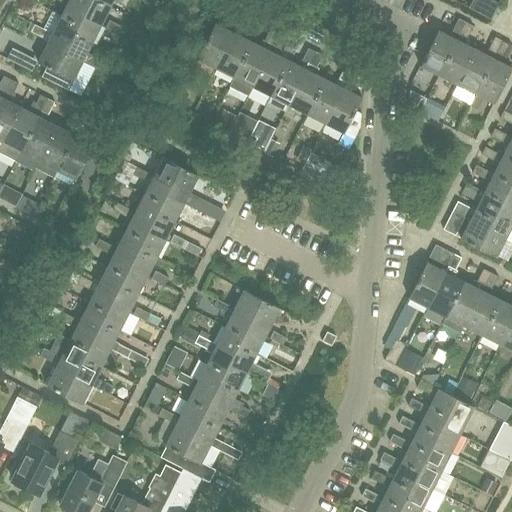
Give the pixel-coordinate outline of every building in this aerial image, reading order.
[(88,6),(75,0),(68,0),(60,15),(79,25),(74,34),(92,43),(101,25),(83,16),(88,6)] [(101,25),(110,7),(97,0),(75,0),(88,6),(83,16),(101,25)] [(87,53),(92,43),(74,34),(79,25),(60,15),(52,11),(43,29),(70,42),(64,52),(83,61),(82,62),(117,80),(121,72),(92,57),(92,56),(87,53)] [(235,27),(241,14),(234,11),(227,24),(235,27)] [(241,14),(235,27),(242,31),(248,18),(241,14)] [(450,31),(458,35),(465,21),(457,18),(450,31)] [(133,32),(109,20),(105,28),(129,40),(133,32)] [(465,21),(458,35),(465,38),(472,25),(465,21)] [(214,68),(233,32),(214,23),(196,58),(196,59),(214,68)] [(83,61),(64,52),(70,42),(43,29),(34,24),(30,32),(43,38),(42,40),(47,42),(37,62),(48,68),(43,78),(66,90),(71,79),(73,80),(82,62),(83,61)] [(272,46),(278,33),(270,29),(264,41),(264,42),(272,46)] [(438,75),(456,39),(437,29),(419,65),(438,75)] [(233,78),(251,41),(233,32),(214,68),(233,77),(233,78)] [(278,33),(272,46),(279,50),(285,37),(278,33)] [(487,49),(494,53),(501,40),(493,36),(487,49)] [(456,84),(474,48),(456,39),(438,75),(456,84)] [(251,87),(269,50),(272,46),(264,42),(264,41),(263,40),(260,46),(251,41),(233,78),(233,77),(228,86),(246,96),(251,87)] [(494,53),(492,57),(503,62),(511,45),(501,40),(494,53)] [(269,96),(287,60),(278,55),(280,50),(279,49),(279,50),(272,46),(269,50),(251,87),(269,96)] [(287,105),(314,51),(307,47),(300,61),(299,60),(297,64),(287,60),(269,96),(287,105)] [(492,57),(474,48),(456,84),(474,93),(492,57)] [(8,63),(31,70),(35,59),(12,51),(8,63)] [(131,63),(135,56),(126,51),(122,58),(131,63)] [(306,114),(324,78),(315,73),(317,68),(315,67),(321,55),(314,51),(287,105),(306,114)] [(511,66),(503,62),(492,57),(474,93),(474,94),(457,128),(464,129),(482,98),(493,103),(511,66)] [(337,79),(344,83),(351,70),(343,66),(337,79)] [(351,70),(344,83),(352,86),(358,73),(351,70)] [(0,96),(2,97),(4,93),(10,80),(3,76),(0,82),(0,96)] [(324,123),(342,87),(324,78),(306,114),(324,123)] [(18,84),(10,80),(4,93),(11,97),(18,84)] [(342,87),(324,123),(353,138),(359,127),(360,113),(354,110),(361,96),(350,91),(352,86),(344,83),(342,87)] [(40,111),(47,98),(39,95),(33,108),(40,111)] [(189,100),(178,95),(173,105),(183,110),(189,100)] [(420,111),(425,100),(415,95),(410,106),(420,111)] [(0,141),(2,142),(20,106),(2,97),(0,100),(0,141)] [(54,102),(47,98),(40,111),(48,115),(54,102)] [(20,152),(38,116),(20,106),(2,142),(20,152)] [(511,123),(511,114),(503,109),(499,117),(511,124),(511,123)] [(68,119),(64,129),(74,134),(83,117),(76,113),(72,121),(68,119)] [(233,121),(222,115),(215,127),(227,133),(233,121)] [(35,167),(56,125),(38,116),(20,152),(14,161),(32,171),(34,167),(35,167)] [(83,117),(74,134),(85,139),(87,133),(85,132),(91,121),(83,117)] [(253,129),(239,122),(232,136),(236,138),(246,142),(253,129)] [(53,177),(74,134),(64,129),(56,125),(35,167),(53,177)] [(511,137),(510,137),(511,136),(493,127),(490,135),(502,141),(501,143),(506,145),(501,155),(511,160),(511,137)] [(93,144),(85,139),(74,134),(53,177),(72,186),(93,144)] [(269,140),(262,137),(258,147),(265,150),(269,140)] [(269,141),(265,150),(264,152),(271,156),(277,144),(269,141)] [(511,160),(501,155),(484,146),(480,153),(493,160),(492,161),(497,163),(492,173),(510,183),(505,191),(511,194),(511,160)] [(184,203),(198,175),(162,156),(152,175),(171,185),(166,194),(184,203)] [(321,182),(325,172),(304,162),(303,164),(304,165),(301,172),(321,182)] [(488,171),(475,164),(471,172),(484,178),(488,171)] [(148,172),(136,166),(132,174),(145,180),(148,172)] [(511,194),(505,191),(510,183),(492,173),(483,191),(482,192),(501,201),(496,210),(511,217),(511,194)] [(171,185),(152,175),(143,194),(161,203),(157,212),(175,221),(184,203),(166,194),(171,185)] [(511,217),(496,210),(501,201),(482,192),(483,191),(466,182),(462,189),(474,196),(473,197),(478,200),(474,209),(492,218),(487,228),(505,237),(505,238),(511,241),(511,217)] [(15,206),(21,194),(15,191),(9,203),(15,206)] [(166,239),(175,221),(157,212),(161,203),(143,194),(134,212),(152,221),(148,230),(166,239)] [(21,196),(16,206),(32,215),(38,204),(21,196)] [(495,256),(505,238),(505,237),(487,228),(492,218),(474,209),(456,200),(452,208),(465,214),(464,215),(469,218),(459,238),(461,238),(495,256)] [(130,209),(117,202),(113,210),(126,216),(130,209)] [(152,221),(134,212),(125,230),(143,239),(138,248),(156,257),(166,239),(148,230),(152,221)] [(89,244),(94,235),(85,230),(80,239),(89,244)] [(147,275),(156,257),(138,248),(143,239),(125,230),(116,248),(134,257),(129,266),(147,275)] [(197,255),(201,247),(173,233),(170,240),(197,255)] [(19,257),(25,243),(11,236),(4,249),(19,257)] [(111,245),(98,239),(94,246),(108,253),(111,245)] [(446,267),(453,253),(435,244),(428,257),(439,263),(446,267)] [(134,257),(116,248),(106,266),(125,275),(120,284),(138,294),(147,275),(129,266),(134,257)] [(461,257),(453,253),(446,267),(454,271),(461,257)] [(0,268),(7,272),(12,263),(1,258),(0,260),(0,268)] [(426,307),(444,271),(425,261),(407,297),(426,307)] [(125,275),(106,266),(97,284),(115,294),(111,303),(129,312),(138,294),(120,284),(125,275)] [(472,280),(470,284),(480,289),(483,285),(489,272),(482,268),(476,281),(472,280)] [(168,277),(155,270),(151,278),(164,284),(168,277)] [(444,316),(462,280),(444,271),(426,307),(444,316)] [(489,272),(483,285),(490,289),(497,276),(489,272)] [(93,282),(80,275),(76,283),(89,290),(93,282)] [(462,325),(480,289),(470,284),(462,280),(444,316),(441,323),(459,332),(462,325)] [(115,294),(97,284),(88,303),(106,312),(101,321),(119,330),(129,312),(111,303),(115,294)] [(264,336),(279,307),(243,289),(233,307),(252,317),(246,327),(264,336)] [(480,335),(499,298),(480,289),(462,325),(480,335)] [(246,327),(252,317),(233,307),(216,298),(212,306),(224,312),(223,313),(229,316),(224,326),(242,335),(237,344),(256,353),(264,336),(246,327)] [(498,344),(511,316),(511,305),(499,298),(480,335),(498,344)] [(110,348),(114,340),(119,330),(101,321),(106,312),(88,303),(79,320),(97,330),(92,339),(110,348)] [(160,318),(137,306),(133,314),(156,326),(160,318)] [(74,318),(61,312),(57,319),(70,326),(74,318)] [(511,350),(511,316),(498,344),(511,350)] [(97,330),(79,320),(69,339),(88,348),(83,357),(101,366),(110,348),(92,339),(97,330)] [(251,363),(256,353),(237,344),(242,335),(224,326),(215,344),(233,353),(228,362),(246,372),(263,381),(267,373),(255,367),(256,366),(251,363)] [(185,329),(181,338),(193,344),(194,343),(197,335),(185,329)] [(286,337),(273,330),(269,338),(282,345),(286,337)] [(336,336),(327,332),(323,341),(332,345),(336,336)] [(215,344),(206,339),(197,335),(194,343),(205,349),(205,350),(210,353),(205,362),(224,371),(219,381),(237,390),(246,372),(228,362),(233,353),(215,344)] [(405,344),(394,338),(383,358),(394,364),(405,344)] [(92,385),(101,366),(83,357),(88,348),(69,339),(60,357),(78,366),(73,375),(92,385)] [(118,343),(117,341),(114,340),(110,348),(145,366),(149,358),(118,343)] [(56,355),(43,348),(39,356),(52,362),(56,355)] [(421,362),(403,353),(396,366),(414,376),(421,362)] [(78,366),(60,357),(46,385),(82,403),(92,385),(73,375),(78,366)] [(232,399),(237,390),(219,381),(224,371),(205,362),(196,380),(214,389),(210,399),(228,408),(228,409),(245,418),(249,410),(237,404),(238,402),(232,399)] [(192,378),(179,371),(175,379),(188,386),(192,378)] [(478,384),(461,376),(453,394),(469,402),(478,384)] [(112,385),(100,379),(96,387),(108,393),(112,385)] [(459,434),(473,406),(420,379),(416,387),(428,393),(427,395),(433,397),(428,406),(428,407),(446,416),(441,425),(459,434)] [(214,389),(196,380),(187,399),(205,408),(200,417),(219,426),(228,409),(228,408),(210,399),(214,389)] [(35,406),(40,397),(24,389),(19,398),(35,406)] [(0,446),(1,445),(12,451),(35,406),(19,398),(16,397),(0,428),(0,446)] [(428,407),(428,406),(411,397),(407,405),(424,414),(419,425),(437,434),(432,443),(450,452),(459,434),(441,425),(446,416),(428,407)] [(213,437),(219,426),(200,417),(205,408),(187,399),(178,416),(196,425),(191,436),(209,445),(237,459),(240,451),(213,437)] [(174,414),(161,408),(157,415),(170,422),(174,414)] [(415,422),(402,415),(398,423),(411,429),(415,422)] [(209,445),(191,436),(196,425),(178,416),(164,445),(165,446),(160,457),(209,482),(215,469),(201,462),(209,445)] [(441,470),(450,452),(432,443),(437,434),(419,425),(410,442),(409,443),(427,452),(423,461),(441,470)] [(11,480),(37,493),(55,458),(65,463),(77,440),(59,430),(48,452),(30,442),(11,480)] [(431,489),(441,470),(423,461),(427,452),(409,443),(410,442),(392,434),(389,441),(401,447),(400,449),(405,451),(400,460),(400,461),(418,470),(413,479),(431,489)] [(500,478),(510,460),(488,449),(479,467),(500,478)] [(396,458),(383,452),(379,459),(392,466),(396,458)] [(73,511),(87,511),(102,483),(104,480),(114,485),(126,462),(112,455),(107,464),(97,459),(88,476),(76,470),(59,504),(73,511)] [(418,470),(400,461),(400,460),(396,458),(392,466),(391,467),(396,470),(391,479),(409,488),(404,497),(422,507),(431,489),(413,479),(418,470)] [(146,511),(152,500),(163,506),(174,483),(180,472),(165,465),(160,476),(156,474),(141,505),(123,495),(118,493),(109,508),(115,511),(114,511),(146,511)] [(387,476),(374,470),(370,477),(383,484),(387,476)] [(497,484),(486,477),(480,489),(492,495),(497,484)] [(409,488),(391,479),(381,498),(399,507),(396,511),(419,511),(422,507),(404,497),(409,488)] [(183,511),(193,492),(174,483),(163,506),(174,511),(173,511),(183,511)] [(378,494),(365,488),(361,495),(374,502),(378,494)] [(396,511),(399,507),(381,498),(374,511),(396,511)]
